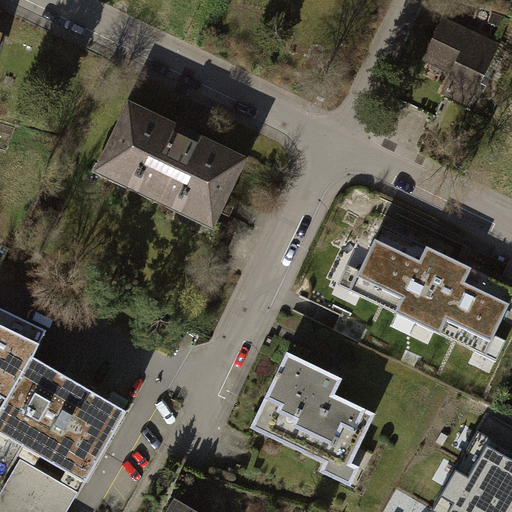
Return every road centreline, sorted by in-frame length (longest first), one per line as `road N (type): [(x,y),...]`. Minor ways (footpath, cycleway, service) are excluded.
road 1 (residential): [(343,141),(170,449)]
road 2 (residential): [(42,0),(343,141)]
road 3 (residential): [(343,141),(511,225)]
road 4 (residential): [(343,141),(412,0)]
